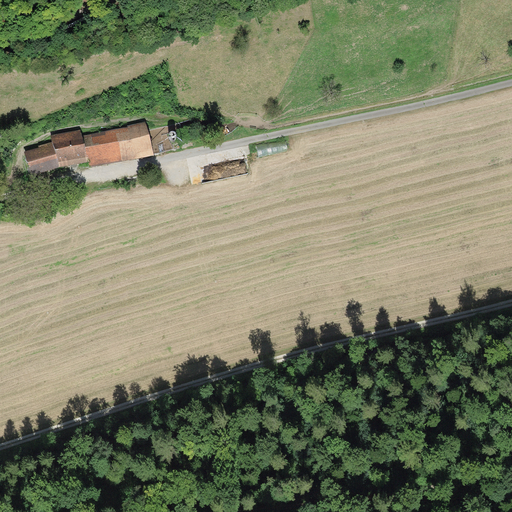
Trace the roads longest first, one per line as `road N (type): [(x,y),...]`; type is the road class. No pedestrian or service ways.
road 1 (track): [(511,303),(145,397),(0,447)]
road 2 (track): [(511,82),(0,198)]
road 3 (track): [(511,464),(405,493),(260,511)]
